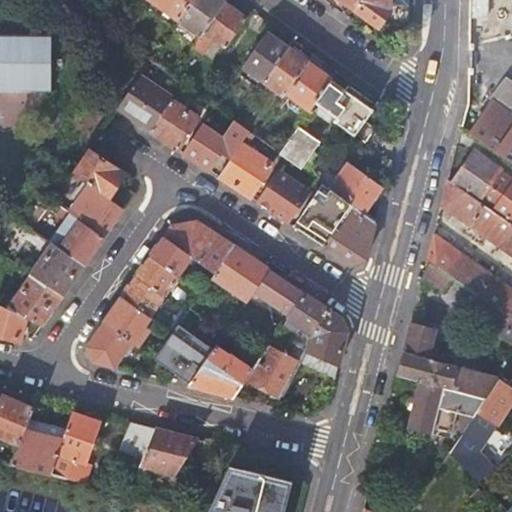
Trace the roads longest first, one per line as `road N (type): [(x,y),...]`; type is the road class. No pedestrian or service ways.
road 1 (residential): [(45,373),(343,445)]
road 2 (residential): [(377,311),(174,184)]
road 3 (residential): [(174,184),(45,373)]
road 4 (residential): [(432,102),(377,311)]
road 5 (residential): [(278,0),(432,102)]
road 6 (residential): [(377,311),(343,445)]
